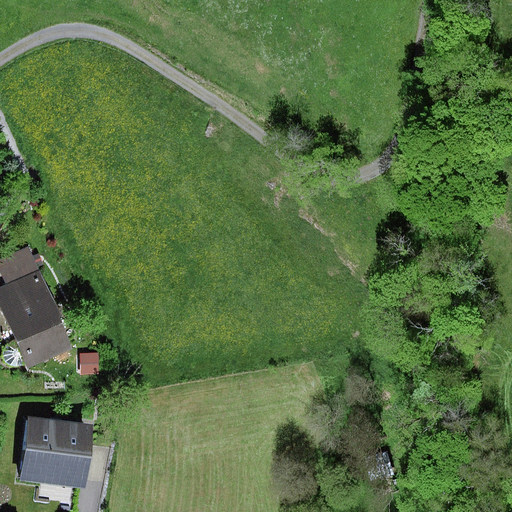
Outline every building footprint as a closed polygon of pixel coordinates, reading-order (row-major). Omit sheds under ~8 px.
[(28,247),(0,259),(0,269),(6,283),(38,269),(28,247)] [(38,274),(0,290),(0,303),(16,340),(8,344),(3,350),(2,357),(6,364),(12,367),(26,361),(28,366),(70,348),(38,274)] [(97,354),(79,354),(80,374),(98,374),(97,354)] [(91,428),(32,419),(22,481),(39,484),(73,489),(81,490),(91,428)] [(388,452),(365,458),(370,480),(393,474),(388,452)] [(73,489),(39,484),(37,499),(71,504),(73,489)]
